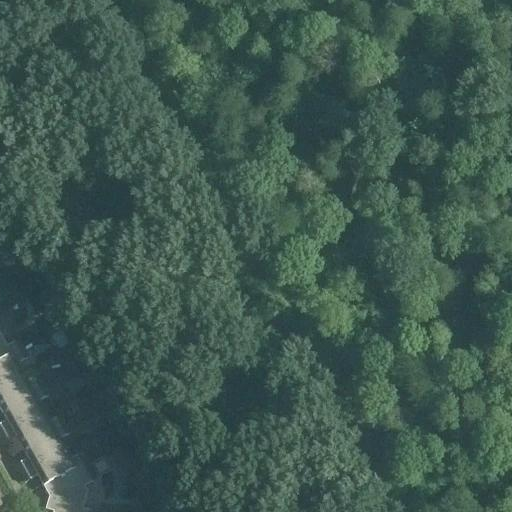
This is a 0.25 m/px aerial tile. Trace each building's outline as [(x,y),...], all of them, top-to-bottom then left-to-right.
[(0,363),(22,351),(17,342),(6,348),(0,337),(0,363)] [(27,360),(22,351),(0,363),(0,387),(21,376),(16,366),(27,360)] [(78,360),(71,364),(75,372),(82,368),(78,360)] [(27,386),(21,376),(0,387),(0,411),(0,412),(43,389),(38,380),(27,386)] [(87,376),(77,381),(83,392),(92,386),(87,376)] [(48,397),(43,389),(0,412),(6,422),(0,425),(0,436),(42,414),(36,404),(48,397)] [(98,396),(87,402),(93,413),(104,407),(98,396)] [(48,424),(42,414),(0,436),(0,439),(4,446),(15,440),(21,450),(64,427),(59,418),(48,424)] [(69,435),(64,427),(21,450),(27,460),(15,466),(20,475),(63,452),(57,442),(69,435)] [(125,446),(112,453),(118,464),(132,457),(125,446)] [(68,462),(63,452),(20,475),(25,484),(36,477),(42,487),(85,464),(80,455),(68,462)] [(95,482),(85,464),(42,487),(48,498),(44,511),(45,511),(85,511),(81,511),(86,494),(83,489),(95,482)]
